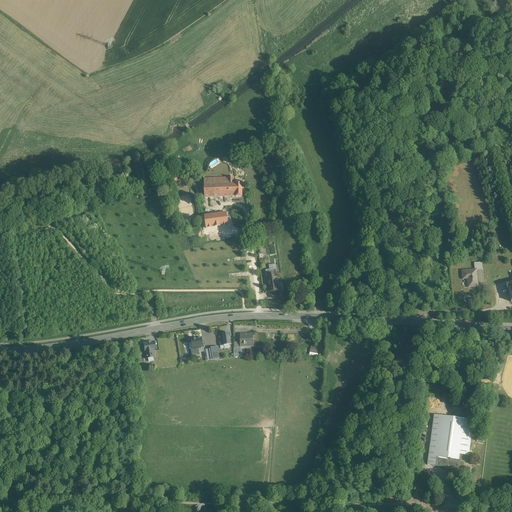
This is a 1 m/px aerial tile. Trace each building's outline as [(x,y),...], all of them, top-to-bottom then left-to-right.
[(180,177),(172,176),(171,184),(179,186),(180,177)] [(231,179),(204,180),(205,198),(232,198),(232,183),(234,183),(234,179),(233,179),(233,177),(231,177),(231,179)] [(242,183),(236,183),(234,183),(232,183),(232,198),(236,197),(236,198),(243,197),(242,183)] [(227,213),(205,216),(207,228),(229,225),(227,213)] [(276,269),(266,270),(266,276),(268,276),(268,282),(268,285),(267,285),(268,292),(278,290),(277,281),(276,269)] [(475,270),(462,272),(463,280),(467,280),(468,288),(478,287),(476,270),(475,270)] [(230,333),(222,335),(223,341),(224,346),(231,344),(230,333)] [(254,346),(254,334),(240,335),(240,346),(254,346)] [(202,338),(192,340),(190,341),(190,344),(192,344),(193,350),(191,350),(192,356),(199,355),(198,349),(204,348),(202,338)] [(154,342),(144,344),(145,352),(152,351),(155,351),(154,342)] [(312,346),(310,354),(318,355),(320,347),(312,346)] [(211,349),(204,351),(206,361),(213,360),(212,356),(211,349)] [(152,351),(145,352),(147,362),(154,361),(152,351)] [(474,421),(435,415),(428,465),(467,471),(474,421)]
